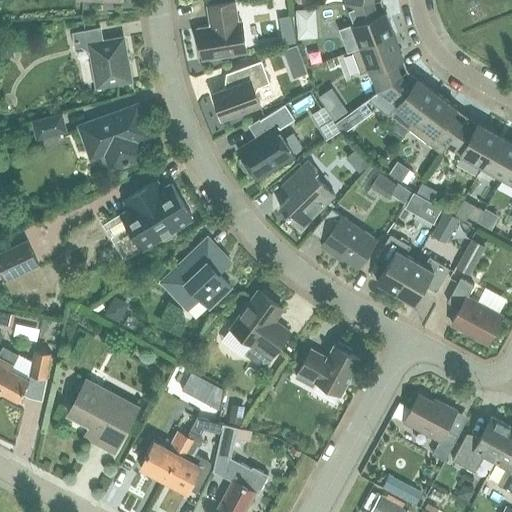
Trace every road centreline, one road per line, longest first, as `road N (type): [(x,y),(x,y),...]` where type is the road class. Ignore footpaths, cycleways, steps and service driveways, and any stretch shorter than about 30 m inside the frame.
road 1 (residential): [(153,0),(158,69),(194,156),(252,238),(403,341)]
road 2 (residential): [(301,511),(403,341)]
road 3 (residential): [(511,101),(444,57),(417,0)]
